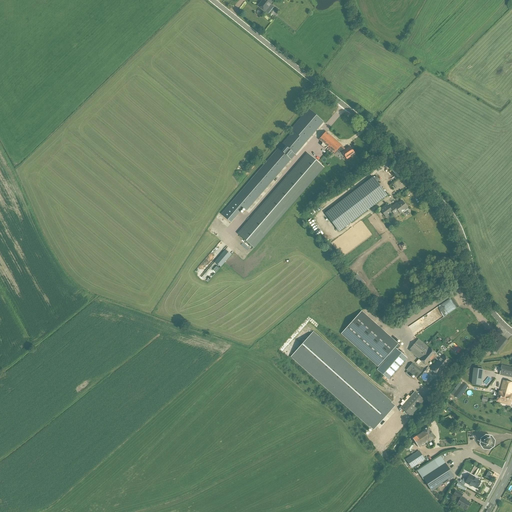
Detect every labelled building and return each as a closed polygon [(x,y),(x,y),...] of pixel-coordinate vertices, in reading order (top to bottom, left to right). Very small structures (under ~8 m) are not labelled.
[(270,0),(262,0),(258,6),(265,12),(266,11),(270,14),(275,7),(271,4),(273,2),(270,0)] [(294,131),(221,214),(231,223),(243,208),(247,211),(324,122),(309,109),(291,129),(294,131)] [(346,150),(326,132),(319,140),(336,155),(337,152),(340,155),(342,153),(347,160),(351,157),(353,158),(355,156),(355,155),(354,153),(355,153),(350,147),(346,150)] [(237,234),(254,248),(324,168),(307,153),(237,234)] [(388,196),(373,177),(325,213),(340,232),(369,210),(369,211),(371,210),(371,209),(378,203),(379,204),(381,202),(381,201),(388,196)] [(393,212),(395,215),(399,212),(400,214),(408,208),(402,201),(397,204),(396,203),(390,208),(387,204),(380,209),(386,217),(393,212)] [(206,256),(194,271),(199,276),(218,252),(216,250),(219,245),(221,247),(224,244),(219,240),(206,257),(206,256)] [(398,246),(402,252),(407,249),(404,243),(398,246)] [(231,255),(225,250),(215,262),(221,267),(231,255)] [(361,311),(341,334),(378,367),(396,346),(398,349),(400,346),(361,311)] [(423,336),(426,340),(440,329),(437,324),(423,336)] [(291,356),(373,430),(395,406),(313,333),(291,356)] [(494,350),(499,353),(508,341),(503,338),(494,350)] [(427,366),(434,358),(438,361),(430,369),(439,377),(451,362),(443,355),(440,358),(436,355),(437,354),(429,348),(418,340),(409,351),(419,359),(419,360),(427,366)] [(377,370),(389,380),(407,358),(395,348),(377,370)] [(483,361),(483,371),(496,371),(496,360),(483,361)] [(417,379),(423,371),(413,362),(406,370),(417,379)] [(511,367),(502,366),(500,375),(511,377),(511,367)] [(476,369),(474,386),(480,387),(482,370),(476,369)] [(488,379),(485,391),(479,389),(477,394),(493,398),(497,382),(488,379)] [(500,391),(497,402),(510,405),(511,399),(511,383),(503,381),(500,391)] [(463,384),(454,396),(458,399),(467,387),(463,384)] [(415,392),(401,408),(410,417),(424,401),(415,392)] [(428,428),(412,438),(419,448),(435,438),(428,428)] [(483,440),(482,444),(484,447),(488,447),(491,445),(492,442),(490,439),(486,438),(483,440)] [(419,451),(406,460),(411,468),(424,459),(419,451)] [(440,456),(417,471),(423,479),(432,492),(454,477),(440,456)] [(470,475),(465,483),(472,487),(472,486),(477,489),(478,487),(479,487),(480,485),(480,484),(481,482),(473,478),(474,477),(470,475)] [(458,483),(456,486),(464,491),(466,487),(458,483)] [(456,491),(453,496),(460,499),(456,505),(466,511),(470,503),(461,498),(463,495),(456,491)]
